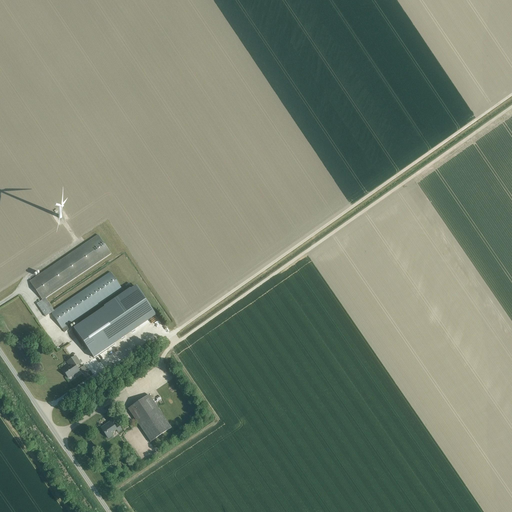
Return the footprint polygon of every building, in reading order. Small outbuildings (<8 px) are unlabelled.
[(62,329),(65,332),(70,329),(67,326),(122,289),(110,272),(54,311),(45,298),(111,254),(98,235),(30,281),(42,300),(37,304),(45,317),(51,313),(62,329)] [(136,286),(74,328),(94,358),(135,330),(135,329),(155,315),(136,286)] [(78,370),(82,368),(80,364),(80,363),(75,356),(67,362),(69,365),(63,370),(68,378),(73,375),(72,374),(75,373),(75,374),(79,371),(78,370)] [(149,396),(129,409),(150,441),(171,428),(149,396)] [(111,421),(101,428),(108,439),(113,436),(111,433),(116,430),(118,432),(122,430),(118,424),(114,426),(111,421)]
